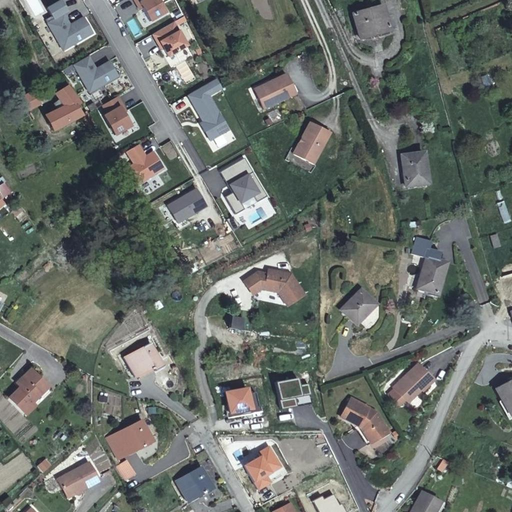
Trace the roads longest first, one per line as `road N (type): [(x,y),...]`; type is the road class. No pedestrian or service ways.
road 1 (residential): [(387,511),(422,458),(467,344),(488,332),(511,337)]
road 2 (residential): [(96,0),(168,123)]
